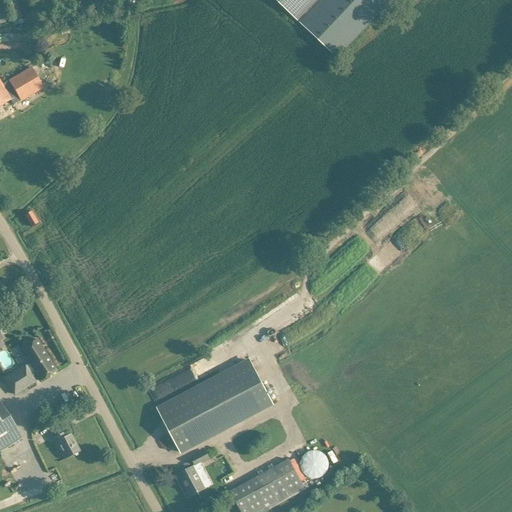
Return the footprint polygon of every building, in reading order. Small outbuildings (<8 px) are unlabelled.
[(275,0),(337,58),(391,0),(275,0)] [(0,34),(0,44),(14,43),(13,33),(0,34)] [(44,87),(32,67),(9,80),(5,73),(0,76),(0,106),(10,100),(13,105),(20,101),(29,96),(44,87)] [(31,227),(38,223),(31,212),(24,216),(31,227)] [(252,345),(305,315),(297,300),(252,326),(256,332),(248,337),(252,345)] [(20,350),(29,364),(35,374),(40,382),(58,371),(37,339),(20,350)] [(180,452),(273,404),(250,361),(158,410),(180,452)] [(32,376),(35,374),(29,364),(26,366),(25,364),(3,378),(14,396),(36,382),(32,376)] [(149,389),(156,402),(161,399),(154,386),(149,389)] [(0,404),(0,451),(21,438),(0,404)] [(53,438),(65,460),(80,452),(70,434),(66,436),(64,432),(56,436),(53,438)] [(195,467),(210,459),(205,449),(190,457),(195,467)] [(328,465),(328,463),(328,462),(327,460),(327,458),(326,457),(324,455),(323,454),(321,453),(319,452),(317,451),(315,451),(313,451),(311,451),(309,452),(307,453),(305,454),(304,455),(303,456),(302,458),(301,460),(301,462),(300,464),(300,466),(301,468),(301,470),(302,472),(303,474),(305,475),(306,477),(308,478),(310,478),(311,479),(313,479),(315,479),(317,479),(319,478),(321,477),(323,476),(324,475),(326,473),(327,471),(328,469),(328,467),(328,465)] [(239,487),(230,492),(235,501),(240,511),(264,511),(306,489),(301,480),(295,469),(290,459),(282,463),(239,487)] [(190,497),(199,492),(206,488),(195,466),(178,475),(190,497)]
